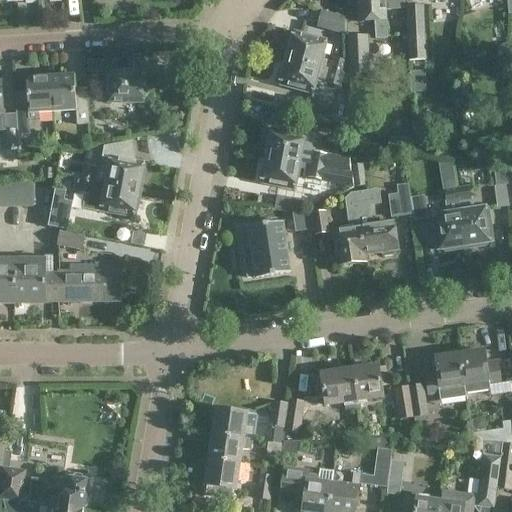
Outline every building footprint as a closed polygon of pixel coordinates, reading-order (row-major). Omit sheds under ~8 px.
[(375,39),(387,38),(385,10),(404,9),(403,0),(356,0),(358,22),(374,21),(375,39)] [(425,60),(422,6),(406,7),(409,61),(425,60)] [(345,18),(321,12),(317,27),(345,35),(345,18)] [(346,61),(332,57),(330,63),(323,61),(324,56),(322,55),(325,42),(293,33),(293,36),(289,38),(288,44),(290,48),(287,59),(342,74),(346,61)] [(349,74),(369,73),(367,37),(347,38),(349,74)] [(280,84),(311,93),(315,80),(325,83),(325,84),(339,87),(342,74),(287,59),(284,70),(280,72),(279,78),(280,82),(280,84)] [(102,61),(88,61),(88,72),(108,72),(108,102),(143,102),(143,96),(146,94),(146,88),(143,86),(143,79),(144,79),(144,71),(112,71),(112,60),(102,60),(102,61)] [(75,98),(73,76),(49,78),(52,113),(76,111),(77,126),(89,125),(87,97),(75,98)] [(27,107),(15,108),(17,136),(29,135),(28,120),(39,119),(38,113),(52,113),(49,78),(25,79),(27,107)] [(470,85),(460,88),(466,104),(475,101),(470,85)] [(329,118),(332,106),(309,100),(306,112),(329,118)] [(15,115),(3,116),(4,130),(3,130),(3,131),(4,151),(17,150),(16,129),(15,115)] [(266,157),(309,165),(311,152),(313,139),(303,137),(271,131),(271,134),(268,136),(266,142),(268,146),(266,157)] [(81,180),(138,191),(140,179),(143,177),(145,170),(142,167),(143,164),(132,162),(130,154),(133,154),(131,143),(104,148),(100,170),(83,166),(81,180)] [(311,152),(309,165),(350,173),(349,165),(348,159),(311,152)] [(303,177),(307,178),(309,165),(266,157),(264,168),(261,170),(260,177),(262,180),(261,183),(294,189),(296,176),(299,176),(300,169),(305,170),(303,177)] [(363,163),(349,165),(350,173),(352,186),(352,187),(365,186),(363,163)] [(352,186),(350,173),(309,165),(307,178),(352,186)] [(43,169),(42,179),(53,180),(53,170),(43,169)] [(138,191),(81,180),(75,179),(73,192),(103,198),(101,211),(133,217),(134,214),(137,212),(138,205),(136,202),(138,191)] [(19,206),(19,184),(6,184),(7,207),(19,206)] [(32,206),(31,184),(19,184),(19,206),(32,206)] [(494,186),(497,207),(509,206),(506,184),(494,186)] [(487,243),(491,242),(486,209),(473,211),(469,188),(456,190),(464,246),(476,244),(479,247),(485,246),(487,243)] [(452,251),(454,248),(464,246),(456,190),(443,192),(447,214),(434,216),(439,250),(442,250),(445,252),(452,251)] [(395,250),(397,250),(393,222),(370,226),(369,219),(367,219),(366,208),(379,207),(377,192),(355,195),(363,254),(364,254),(380,252),(380,254),(384,257),(392,256),(395,252),(395,250)] [(409,192),(388,195),(391,217),(412,214),(410,198),(409,192)] [(352,263),(365,262),(364,254),(363,254),(355,195),(342,197),(346,229),(333,231),(338,265),(341,265),(343,268),(351,267),(352,263)] [(423,196),(410,198),(412,214),(413,221),(426,219),(423,196)] [(312,213),(315,234),(328,232),(325,211),(312,213)] [(311,214),(293,212),(296,231),(313,229),(311,214)] [(97,236),(99,224),(75,219),(72,232),(97,236)] [(282,222),(248,227),(253,260),(245,262),(247,278),(255,277),(255,278),(290,273),(282,222)] [(81,250),(84,237),(58,232),(55,245),(81,250)] [(45,304),(45,283),(52,283),(52,258),(43,258),(43,264),(15,264),(15,298),(26,298),(26,304),(45,304)] [(0,263),(0,304),(15,304),(15,298),(15,264),(0,263)] [(70,273),(58,273),(58,301),(110,301),(110,293),(117,293),(117,273),(94,273),(94,266),(70,266),(70,273)] [(486,363),(484,351),(458,355),(465,394),(489,390),(489,386),(501,384),(497,361),(486,363)] [(424,372),(428,395),(440,393),(441,399),(465,396),(465,394),(458,355),(434,358),(436,370),(424,372)] [(357,401),(383,397),(381,386),(387,386),(384,367),(378,368),(378,366),(353,370),(357,401)] [(325,406),(343,403),(357,401),(353,370),(321,376),(315,377),(318,398),(324,397),(325,406)] [(409,387),(411,402),(413,417),(427,415),(422,385),(409,387)] [(413,417),(411,402),(409,387),(395,389),(400,419),(413,417)] [(303,402),(289,400),(285,432),(299,434),(303,402)] [(270,425),(283,427),(287,404),(273,402),(270,425)] [(215,408),(211,435),(243,440),(245,425),(255,425),(256,415),(247,414),(247,413),(215,408)] [(502,429),(471,434),(472,440),(479,441),(501,443),(504,443),(502,429)] [(211,435),(207,460),(240,465),(242,450),(251,450),(252,441),(243,440),(211,435)] [(440,500),(438,511),(472,511),(474,505),(493,508),(496,487),(499,457),(500,457),(501,443),(479,441),(484,455),(480,480),(484,481),(482,496),(441,490),(440,500)] [(265,452),(279,455),(280,445),(266,443),(265,452)] [(510,489),(511,475),(511,443),(504,443),(501,443),(500,457),(499,457),(496,487),(510,489)] [(329,511),(354,511),(357,487),(357,483),(385,487),(390,452),(378,450),(374,477),(347,474),(345,486),(333,484),(329,511)] [(207,460),(203,486),(236,490),(238,476),(247,476),(249,466),(240,465),(207,460)] [(403,462),(390,461),(386,494),(399,496),(403,462)] [(0,498),(21,502),(25,472),(2,468),(0,484),(0,498)] [(259,475),(256,498),(269,500),(272,477),(271,477),(272,470),(260,468),(259,475)] [(334,472),(320,470),(319,478),(302,476),(303,472),(283,470),(280,497),(303,501),(302,511),(301,511),(329,511),(333,484),(334,472)] [(22,494),(21,502),(50,506),(50,507),(83,511),(84,508),(86,506),(87,499),(85,497),(85,494),(85,493),(85,491),(84,491),(86,478),(84,478),(81,475),(75,474),(72,476),(70,476),(68,484),(53,481),(53,483),(32,480),(30,495),(22,494)] [(438,511),(440,500),(404,495),(401,511),(438,511)]
